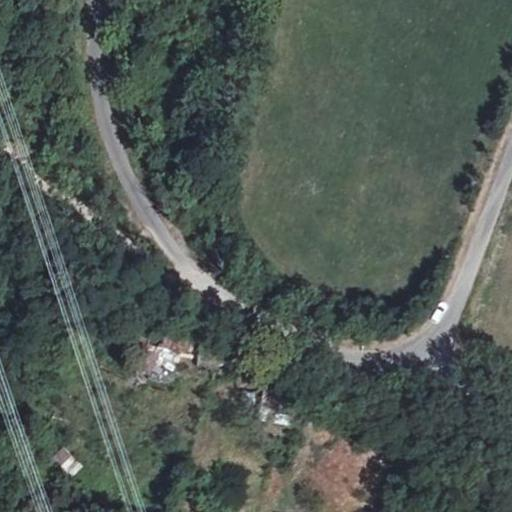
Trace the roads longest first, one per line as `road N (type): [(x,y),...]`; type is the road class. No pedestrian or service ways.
road 1 (unclassified): [(511,158),(436,344),(382,373),(331,370),(280,351),(186,276),(145,228),(118,174),(100,108),(89,0)]
road 2 (track): [(186,276),(134,255),(29,179)]
